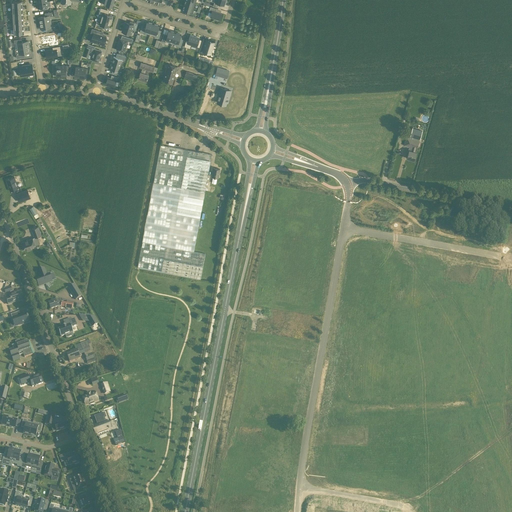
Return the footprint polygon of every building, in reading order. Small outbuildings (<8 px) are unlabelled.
[(61,1),(61,3),(71,4),(71,7),(74,9),(76,9),(78,3),(78,0),(60,0),(61,0),(61,1)] [(48,8),(47,1),(37,3),(38,8),(43,7),(43,9),(48,8)] [(192,13),(193,8),(184,5),(182,10),(192,13)] [(220,20),(222,13),(215,11),(216,8),(210,6),(209,12),(211,13),(210,17),(215,18),(215,19),(218,20),(219,19),(220,20)] [(101,18),(111,22),(112,18),(111,18),(112,15),(106,13),(107,10),(101,8),(99,13),(102,14),(101,18)] [(39,23),(50,21),(49,16),(52,15),(52,12),(44,13),(45,16),(38,17),(39,23)] [(111,22),(101,18),(99,22),(96,21),(95,27),(101,29),(102,25),(109,27),(109,24),(111,25),(111,22)] [(50,21),(39,23),(40,29),(47,28),(47,31),(55,30),(54,26),(51,26),(50,21)] [(123,26),(132,29),(134,22),(130,21),(129,23),(125,21),(123,26)] [(149,34),(153,23),(147,21),(145,27),(141,25),(139,32),(143,34),(144,32),(149,34)] [(153,23),(149,34),(155,36),(155,37),(159,38),(161,31),(157,30),(159,25),(153,23)] [(132,29),(123,26),(122,31),(126,32),(126,34),(129,35),(130,34),(131,34),(132,29)] [(98,43),(104,45),(106,37),(102,35),(101,34),(102,32),(103,32),(92,28),(90,35),(92,36),(91,41),(94,42),(94,43),(98,45),(98,43)] [(171,43),(175,32),(169,30),(167,35),(163,34),(161,41),(165,42),(166,41),(171,43)] [(181,34),(175,32),(171,43),(177,45),(177,46),(181,47),(183,40),(179,39),(181,34)] [(58,41),(55,42),(55,35),(41,37),(42,44),(49,43),(49,46),(58,45),(58,41)] [(191,45),(199,47),(201,40),(199,39),(199,38),(190,35),(188,41),(186,40),(184,46),(190,48),(191,45)] [(132,42),(133,39),(126,37),(125,40),(120,38),(116,49),(124,52),(127,41),(132,42)] [(18,48),(29,47),(28,41),(22,42),(21,39),(14,40),(14,43),(17,43),(18,48)] [(205,42),(202,42),(199,50),(210,53),(211,48),(213,48),(214,42),(206,39),(205,42)] [(87,54),(92,55),(91,59),(98,61),(101,51),(94,49),(95,46),(88,44),(87,47),(89,48),(87,54)] [(53,49),(45,50),(46,58),(57,56),(56,51),(60,50),(60,46),(52,47),(53,49)] [(29,47),(18,48),(19,54),(16,54),(16,58),(24,57),(23,53),(30,53),(29,47)] [(114,57),(112,63),(120,65),(122,59),(124,60),(126,56),(117,54),(116,57),(113,56),(113,57),(114,57)] [(146,81),(146,80),(149,70),(156,72),(158,67),(140,62),(139,67),(142,68),(141,72),(140,72),(138,78),(146,81)] [(120,65),(112,63),(110,69),(112,70),(111,73),(120,76),(121,72),(118,71),(120,65)] [(177,67),(168,64),(163,81),(172,83),(177,67)] [(19,67),(20,69),(20,75),(21,75),(21,77),(33,75),(33,73),(32,67),(32,65),(19,67)] [(88,69),(81,67),(79,77),(84,78),(85,73),(87,73),(88,69)] [(215,74),(227,78),(229,71),(217,67),(215,74)] [(192,80),(193,73),(186,71),(184,77),(192,80)] [(108,77),(105,85),(113,88),(117,76),(111,75),(110,78),(108,77)] [(220,87),(218,95),(217,99),(218,99),(217,102),(225,105),(226,102),(227,102),(231,91),(224,88),(220,87)] [(406,138),(404,144),(405,145),(406,146),(409,147),(408,150),(409,150),(407,159),(414,161),(417,153),(416,152),(417,148),(419,140),(422,131),(412,128),(409,137),(407,137),(406,138)] [(211,154),(160,144),(137,267),(200,279),(205,253),(193,251),(204,191),(211,154)] [(10,191),(18,188),(14,177),(6,180),(10,191)] [(16,194),(19,202),(30,197),(27,190),(16,194)] [(207,194),(204,205),(212,207),(214,195),(207,194)] [(32,238),(21,242),(24,250),(27,249),(27,250),(31,248),(30,247),(35,245),(32,238)] [(49,274),(46,275),(44,269),(37,271),(40,278),(36,279),(39,287),(52,282),(49,274)] [(76,288),(70,291),(76,300),(81,296),(76,288)] [(21,291),(9,295),(10,297),(6,298),(8,304),(12,303),(23,299),(21,291)] [(51,302),(48,303),(50,309),(57,307),(61,307),(66,307),(66,308),(72,309),(73,303),(67,301),(67,302),(62,302),(60,299),(58,299),(55,300),(51,301),(51,302)] [(19,312),(11,315),(12,319),(13,323),(16,322),(17,326),(29,321),(26,313),(20,316),(19,312)] [(97,324),(92,315),(85,315),(92,327),(97,324)] [(71,320),(71,319),(64,321),(65,326),(62,327),(62,328),(58,329),(61,337),(73,332),(71,327),(77,325),(74,319),(71,320)] [(13,349),(9,350),(13,362),(20,359),(18,356),(23,354),(24,358),(28,356),(32,355),(32,353),(30,349),(27,341),(25,341),(20,343),(19,340),(15,342),(16,344),(12,345),(13,349)] [(89,341),(76,346),(79,354),(84,353),(87,361),(94,359),(91,351),(90,351),(89,345),(90,345),(89,341)] [(72,351),(73,352),(67,355),(70,362),(80,358),(77,349),(72,351)] [(28,374),(20,377),(23,385),(27,383),(28,385),(31,383),(32,387),(33,387),(43,383),(39,375),(29,378),(28,374)] [(100,385),(104,394),(111,392),(107,382),(100,385)] [(87,396),(86,396),(82,397),(85,405),(90,404),(90,405),(94,403),(94,402),(98,400),(95,393),(90,394),(90,393),(87,394),(87,396)] [(117,398),(119,403),(128,400),(126,394),(117,398)] [(51,425),(54,415),(48,413),(46,424),(51,425)] [(104,413),(100,414),(95,416),(98,424),(93,426),(97,435),(110,430),(106,421),(105,422),(104,418),(106,418),(104,413)] [(2,424),(15,428),(15,427),(19,428),(20,421),(4,417),(2,424)] [(23,420),(21,427),(25,428),(23,433),(30,435),(32,423),(27,422),(27,421),(23,420)] [(65,420),(54,424),(57,432),(67,428),(67,427),(68,427),(67,423),(66,424),(65,420)] [(32,423),(30,435),(36,436),(37,431),(41,432),(43,425),(39,424),(38,425),(32,423)] [(118,439),(114,440),(116,445),(125,442),(121,432),(122,432),(121,430),(120,431),(120,430),(115,432),(118,439)] [(7,454),(4,453),(3,459),(2,462),(6,463),(6,462),(12,463),(15,450),(15,449),(13,448),(13,449),(10,448),(9,449),(8,453),(7,454)] [(15,450),(12,463),(17,465),(17,466),(21,467),(23,459),(24,458),(21,458),(20,456),(21,452),(21,451),(18,450),(16,449),(16,450),(15,450)] [(79,462),(77,454),(70,457),(69,453),(59,457),(62,462),(67,460),(69,465),(74,464),(75,465),(79,463),(79,462)] [(23,459),(21,467),(21,468),(25,469),(26,467),(31,468),(35,455),(32,454),(32,455),(29,455),(27,460),(23,459)] [(35,455),(31,468),(37,470),(36,472),(40,473),(43,464),(39,463),(40,458),(37,457),(37,456),(35,455)] [(60,471),(55,469),(54,469),(55,466),(47,464),(44,476),(52,478),(52,477),(58,478),(60,471)] [(82,488),(86,487),(86,486),(81,473),(82,473),(81,473),(73,476),(72,476),(72,477),(73,479),(70,480),(71,484),(75,483),(77,490),(74,491),(75,495),(83,492),(82,488)] [(0,505),(4,506),(5,503),(7,503),(9,496),(7,495),(9,490),(2,489),(0,494),(0,493),(0,505)] [(23,498),(24,498),(24,497),(19,495),(19,492),(16,492),(13,504),(16,505),(15,505),(21,507),(23,498)] [(81,496),(84,506),(95,502),(95,501),(96,501),(95,498),(94,498),(93,495),(87,497),(86,494),(81,496)] [(29,500),(24,498),(23,498),(21,507),(27,508),(27,507),(30,507),(33,498),(29,497),(29,500)] [(42,511),(43,509),(47,509),(49,502),(45,501),(45,502),(37,500),(36,505),(35,505),(34,509),(35,509),(34,511),(42,511)]
